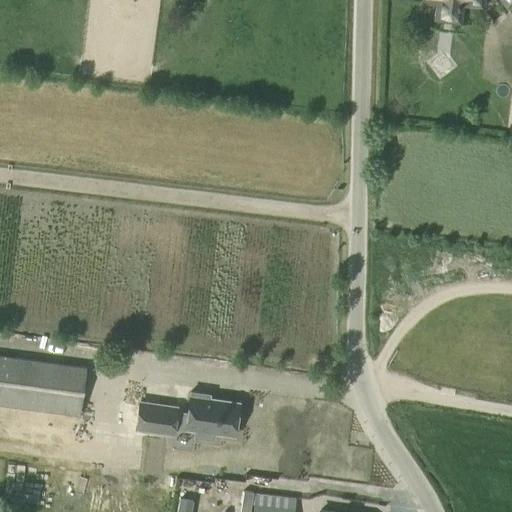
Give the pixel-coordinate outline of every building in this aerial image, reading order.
[(434,0),(438,0),(436,18),(457,21),(460,3),(480,6),(481,0),(434,0)] [(0,358),(0,405),(77,416),(84,369),(0,358)] [(233,436),(238,403),(224,401),(216,400),(215,401),(208,400),(209,395),(189,392),(186,414),(175,412),(176,408),(138,403),(135,429),(172,434),(173,427),(194,430),(193,437),(212,440),(213,433),(233,436)] [(338,407),(324,410),(328,432),(321,434),(323,445),(344,441),(338,407)] [(254,414),(253,433),(269,434),(270,415),(254,414)] [(37,448),(34,472),(76,477),(79,453),(37,448)] [(190,511),(192,501),(179,499),(177,511),(190,511)] [(167,500),(165,511),(172,511),(174,501),(167,500)]
